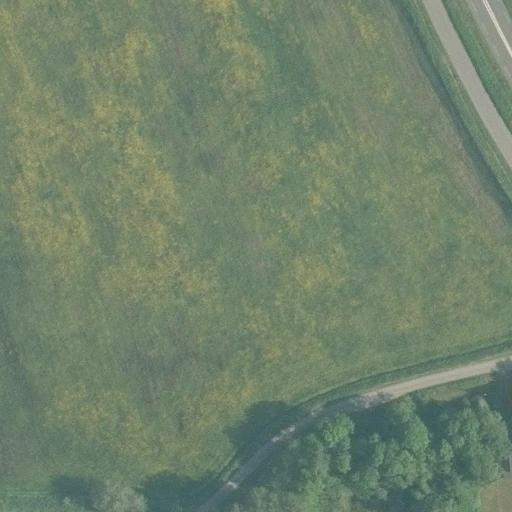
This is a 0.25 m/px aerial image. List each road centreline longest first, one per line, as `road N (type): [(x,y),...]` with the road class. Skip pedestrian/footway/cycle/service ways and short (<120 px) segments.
road 1 (unclassified): [(194,511),(317,411),(511,358)]
road 2 (unclassified): [(511,152),(429,0)]
